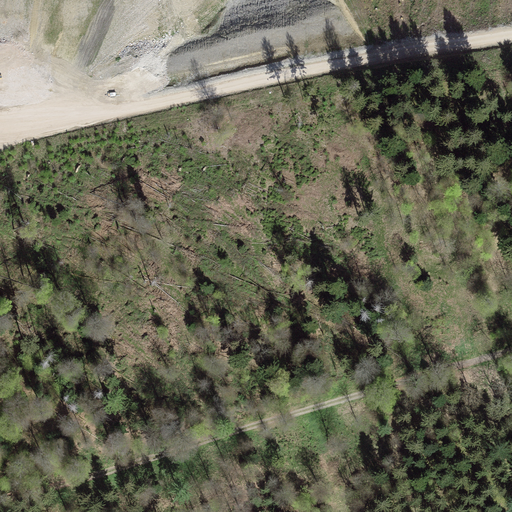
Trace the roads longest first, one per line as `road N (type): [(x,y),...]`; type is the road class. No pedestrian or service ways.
road 1 (track): [(511,352),(0,496)]
road 2 (track): [(0,143),(296,70),(511,33)]
